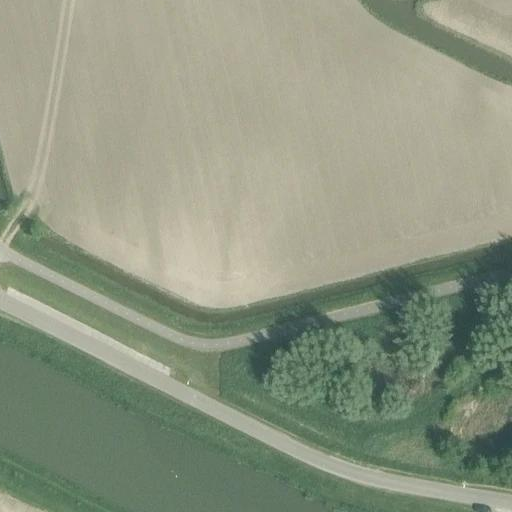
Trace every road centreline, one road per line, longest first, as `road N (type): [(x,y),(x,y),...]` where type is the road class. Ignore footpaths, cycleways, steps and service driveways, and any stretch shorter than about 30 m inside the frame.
road 1 (unclassified): [(0,302),(304,456),(361,478),(511,507)]
road 2 (track): [(0,249),(37,190),(73,0)]
